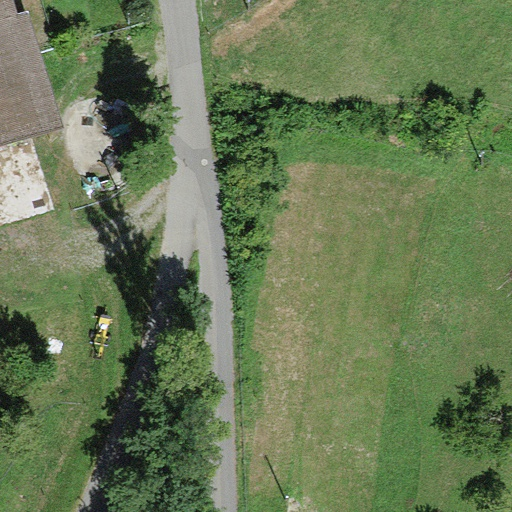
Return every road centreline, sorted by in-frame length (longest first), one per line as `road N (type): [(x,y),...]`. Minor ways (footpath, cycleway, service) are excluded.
road 1 (residential): [(197,168),(147,356),(84,511)]
road 2 (residential): [(221,511),(197,168)]
road 3 (residential): [(197,168),(178,0)]
